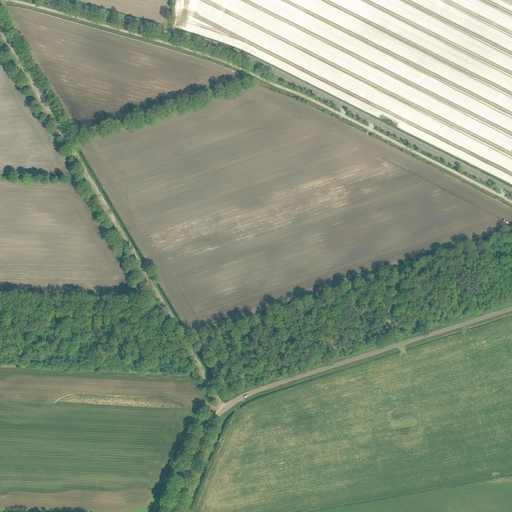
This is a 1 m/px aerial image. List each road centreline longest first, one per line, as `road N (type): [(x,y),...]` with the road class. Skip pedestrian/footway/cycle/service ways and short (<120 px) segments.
road 1 (secondary): [(511,192),(233,52),(60,0)]
road 2 (track): [(223,408),(0,26)]
road 3 (unclassified): [(171,511),(202,435),(233,401),(511,308)]
